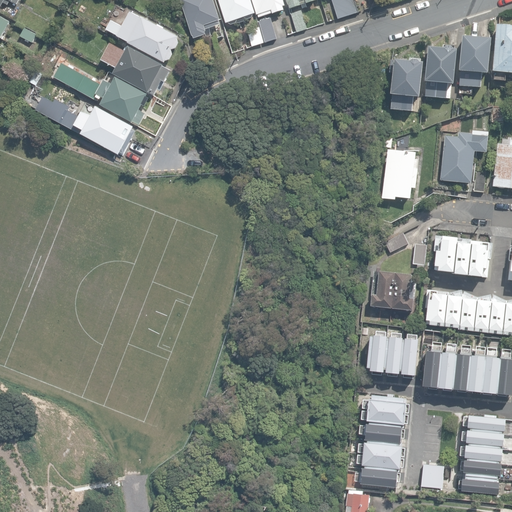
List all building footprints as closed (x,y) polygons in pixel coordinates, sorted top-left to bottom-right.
[(18,0),(0,0),(0,9),(10,15),(18,0)] [(222,28),(213,0),(182,0),(194,38),(222,28)] [(248,0),(219,0),(227,22),(253,14),(248,0)] [(283,9),(280,0),(253,0),(258,16),(283,9)] [(317,1),(317,0),(286,0),(289,9),(317,1)] [(355,0),(331,0),(330,0),(337,20),(359,12),(355,0)] [(300,10),(289,13),(297,33),(306,30),(300,10)] [(180,38),(130,12),(118,34),(168,60),(180,38)] [(8,20),(0,15),(0,35),(1,36),(8,20)] [(272,20),(258,23),(263,43),(277,39),(272,20)] [(258,23),(248,25),(253,45),(263,43),(258,23)] [(511,25),(496,24),(492,72),(511,73),(511,25)] [(489,38),(461,36),(457,85),(480,87),(481,73),(487,73),(489,38)] [(169,69),(115,40),(102,63),(157,92),(169,69)] [(455,49),(427,46),(423,96),(445,98),(447,84),(452,84),(455,49)] [(108,82),(68,60),(57,77),(139,124),(151,97),(116,78),(108,82)] [(419,63),(391,60),(387,110),(410,112),(411,98),(417,98),(419,63)] [(89,115),(49,93),(39,110),(120,157),(134,128),(98,111),(89,115)] [(502,124),(504,107),(494,106),(492,123),(502,124)] [(459,136),(446,135),(439,181),(473,184),(477,151),(488,152),(490,133),(460,131),(459,136)] [(511,144),(499,144),(494,186),(511,188),(511,144)] [(415,152),(388,149),(383,198),(410,201),(415,152)] [(408,244),(403,233),(384,242),(389,252),(408,244)] [(493,244),(438,237),(434,271),(488,278),(493,244)] [(428,246),(414,244),(411,265),(416,266),(415,273),(424,274),(428,246)] [(408,299),(410,275),(379,272),(377,295),(372,294),(371,307),(414,310),(415,299),(408,299)] [(511,302),(430,292),(426,323),(511,334),(511,302)] [(420,337),(368,332),(363,373),(416,378),(420,337)] [(511,355),(424,347),(420,388),(511,397),(511,355)] [(408,397),(367,393),(357,486),(399,490),(408,397)] [(503,419),(467,416),(461,490),(497,493),(503,419)] [(445,468),(422,465),(419,487),(442,490),(445,468)] [(368,511),(370,496),(348,493),(346,511),(368,511)]
